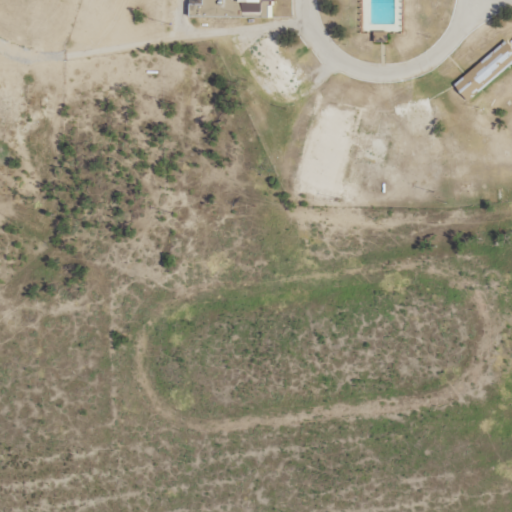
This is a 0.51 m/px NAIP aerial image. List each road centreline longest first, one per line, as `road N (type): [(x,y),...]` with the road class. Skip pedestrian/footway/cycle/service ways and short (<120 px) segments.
road 1 (track): [(0,109),(173,53),(318,53)]
road 2 (track): [(314,0),(318,53),(353,83),(432,78),(467,43),(470,0)]
